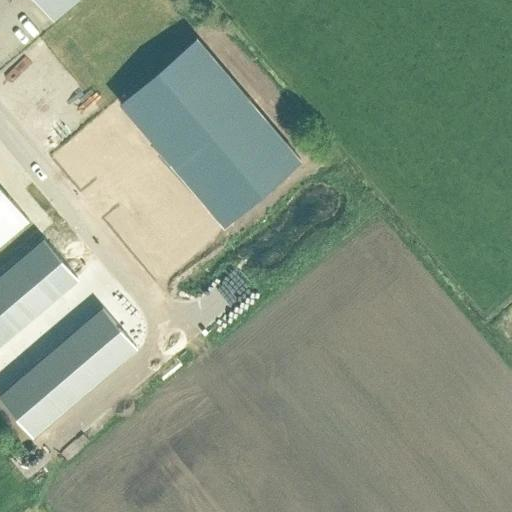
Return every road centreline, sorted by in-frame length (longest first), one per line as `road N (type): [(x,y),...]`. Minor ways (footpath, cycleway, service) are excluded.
road 1 (unclassified): [(0,122),(176,333)]
road 2 (unclassified): [(18,467),(176,333)]
